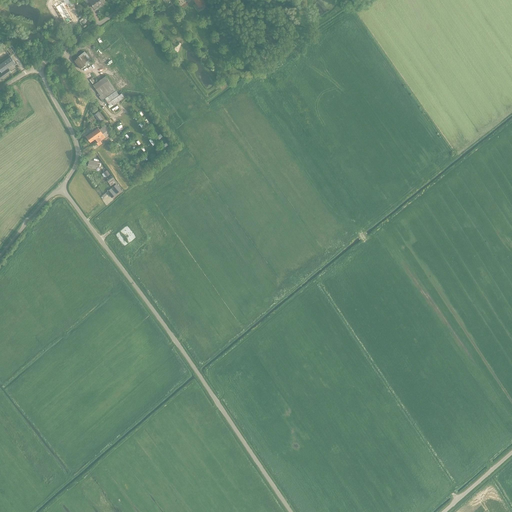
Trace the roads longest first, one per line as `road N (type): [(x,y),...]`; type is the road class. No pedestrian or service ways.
road 1 (unclassified): [(290,511),(61,187)]
road 2 (unclassified): [(61,187),(78,150),(37,66)]
